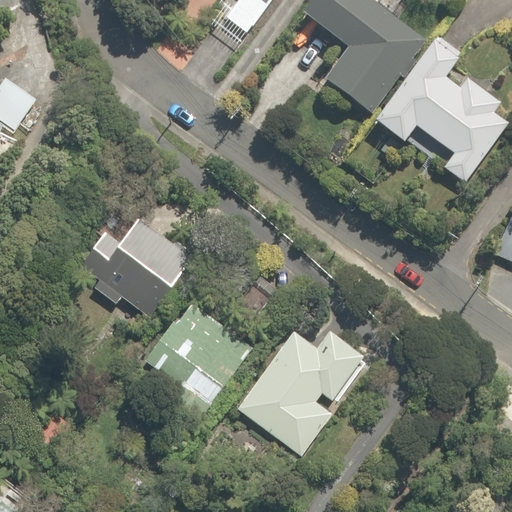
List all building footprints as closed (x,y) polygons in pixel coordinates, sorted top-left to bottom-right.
[(240,0),(227,19),(247,34),(271,0),(240,0)] [(324,81),(372,115),(400,76),(404,79),(416,62),(413,60),(426,42),(368,0),(313,0),(302,16),(348,49),(324,81)] [(443,168),(465,184),(508,125),(494,114),(501,104),(467,80),(460,90),(446,80),(459,61),(456,59),(461,53),(441,39),(375,123),(404,144),(416,127),(453,155),(443,168)] [(0,86),(0,119),(14,130),(36,99),(6,78),(0,86)] [(0,164),(4,167),(16,141),(2,134),(4,128),(0,126),(0,164)] [(46,144),(56,151),(63,141),(54,134),(46,144)] [(82,268),(150,319),(193,261),(139,221),(135,226),(121,215),(82,268)] [(493,253),(511,262),(511,217),(510,217),(493,253)] [(285,298),(260,277),(231,312),(258,335),(283,305),(281,303),(285,298)] [(171,404),(198,424),(252,348),(192,305),(177,326),(173,323),(146,362),(183,388),(171,404)] [(238,411),(301,457),(332,415),(316,403),(322,395),(331,402),(363,358),(329,334),(317,351),(294,334),(238,411)] [(166,470),(176,456),(166,449),(156,463),(166,470)] [(0,511),(33,511),(37,508),(0,479),(0,511)]
